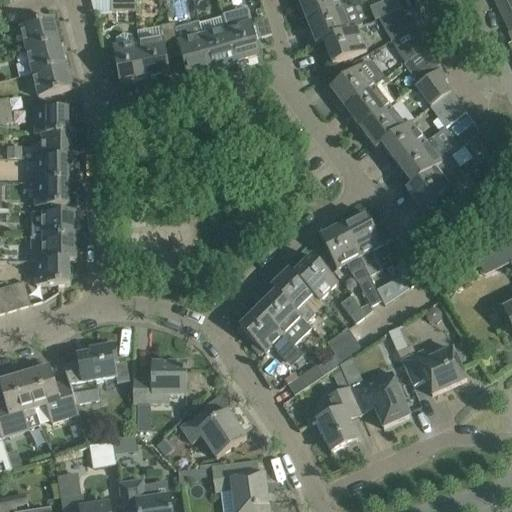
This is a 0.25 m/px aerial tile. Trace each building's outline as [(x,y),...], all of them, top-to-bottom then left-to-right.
[(136,13),(135,0),(133,0),(110,1),(110,14),(136,13)] [(298,0),(307,23),(354,4),(352,0),(298,0)] [(394,0),(393,0),(370,10),(375,22),(401,11),(394,0)] [(511,0),(495,0),(505,21),(511,18),(511,15),(506,3),(511,0)] [(317,47),(324,44),(356,31),(363,28),(354,4),(307,23),(317,47)] [(262,59),(257,41),(272,37),(268,21),(252,25),(248,10),(223,16),(224,19),(227,30),(226,31),(236,66),(262,59)] [(236,66),(226,31),(227,30),(224,19),(200,26),(200,24),(198,25),(211,73),(236,66)] [(414,31),(407,19),(384,33),(391,43),(414,31)] [(21,29),(27,53),(59,45),(53,21),(21,29)] [(162,41),(139,45),(145,81),(170,76),(167,60),(181,57),(178,44),(176,31),(175,25),(161,27),(162,41)] [(198,25),(176,31),(178,44),(181,57),(188,79),(211,73),(198,25)] [(356,31),(324,44),(333,68),(366,54),(356,31)] [(145,81),(139,45),(137,45),(136,41),(133,37),(124,35),(117,39),(115,45),(116,49),(113,50),(120,85),(145,81)] [(426,50),(419,39),(398,55),(406,65),(426,50)] [(27,53),(33,76),(65,68),(59,45),(27,53)] [(440,71),(432,61),(412,76),(419,87),(440,71)] [(341,114),(346,111),(374,89),(386,80),(374,65),(366,63),(326,94),(341,114)] [(65,68),(33,76),(39,100),(71,92),(65,68)] [(420,87),(417,89),(424,98),(432,108),(452,92),(444,82),(447,80),(440,71),(420,87)] [(346,111),(361,131),(390,109),(374,89),(346,111)] [(0,102),(0,114),(12,113),(10,100),(0,102)] [(445,129),(460,118),(466,114),(459,104),(438,119),(433,123),(440,133),(445,129)] [(361,131),(376,151),(404,129),(390,109),(361,131)] [(35,113),(35,137),(69,137),(69,136),(69,112),(35,113)] [(12,113),(0,114),(0,126),(14,124),(12,113)] [(471,132),(476,127),(466,114),(460,118),(466,126),(471,132)] [(502,143),(511,135),(511,134),(497,115),(487,123),(502,143)] [(492,151),(502,143),(487,123),(477,131),(492,151)] [(383,147),(397,166),(426,144),(411,124),(404,129),(376,151),(377,152),(383,147)] [(511,151),(511,135),(502,143),(492,151),(500,161),(511,151)] [(36,160),(36,161),(69,161),(76,161),(76,136),(69,136),(69,137),(35,137),(42,137),(42,160),(36,160)] [(397,166),(412,187),(451,157),(435,137),(426,144),(397,166)] [(7,149),(7,161),(23,161),(23,149),(7,149)] [(451,157),(412,187),(407,191),(422,212),(451,190),(454,194),(470,182),(451,157)] [(36,161),(36,185),(69,185),(69,161),(36,161)] [(69,185),(36,185),(36,209),(69,209),(69,185)] [(454,197),(443,205),(451,215),(461,207),(454,197)] [(33,240),(43,239),(77,239),(77,215),(31,215),(32,238),(33,238),(33,240)] [(393,242),(384,228),(375,232),(366,215),(343,227),(365,269),(371,279),(384,273),(374,253),(393,242)] [(343,227),(320,239),(337,272),(346,267),(351,276),(365,269),(343,227)] [(462,244),(455,235),(445,242),(452,251),(462,244)] [(36,263),(36,264),(70,264),(77,264),(77,239),(43,239),(43,263),(36,263)] [(313,259),(295,277),(315,297),(314,298),(320,303),(338,285),(313,259)] [(70,264),(36,264),(37,288),(70,288),(70,264)] [(271,290),(276,295),(277,294),(297,315),(298,314),(304,319),(303,320),(307,325),(316,317),(306,306),(314,298),(315,297),(295,277),(290,272),(271,290)] [(411,291),(402,279),(377,292),(383,303),(386,308),(411,291)] [(383,303),(377,292),(371,281),(360,287),(370,306),(362,312),(367,319),(374,314),(372,309),(383,303)] [(12,286),(20,311),(31,308),(24,283),(12,286)] [(0,291),(7,315),(20,311),(12,286),(0,289),(0,291)] [(276,295),(259,312),(295,348),(312,331),(307,325),(303,320),(304,319),(298,314),(297,315),(277,294),(276,295)] [(367,319),(362,312),(351,298),(341,306),(356,327),(367,319)] [(295,348),(259,312),(240,330),(266,357),(273,350),(292,369),(304,357),(295,348)] [(356,342),(349,332),(327,346),(334,356),(356,342)] [(356,342),(334,356),(341,367),(351,360),(363,353),(356,342)] [(68,385),(69,390),(73,400),(98,396),(96,384),(118,380),(119,386),(130,384),(126,361),(118,362),(116,347),(90,352),(90,356),(77,358),(80,370),(67,373),(65,369),(64,370),(69,385),(68,385)] [(413,347),(398,354),(414,389),(426,384),(433,398),(467,383),(453,351),(428,363),(424,354),(417,357),(413,347)] [(341,367),(339,369),(350,393),(362,418),(375,412),(384,431),(411,419),(403,401),(391,374),(363,387),(351,360),(341,367)] [(134,381),(134,401),(134,406),(171,406),(171,398),(187,398),(187,365),(153,364),(153,381),(134,381)] [(327,364),(318,370),(324,378),(332,373),(327,364)] [(302,393),(324,378),(318,370),(317,368),(288,387),(295,398),(302,393)] [(362,418),(339,369),(332,373),(341,394),(325,402),(332,417),(317,423),(332,455),(358,443),(350,424),(362,418)] [(50,370),(24,378),(34,412),(46,408),(51,425),(78,417),(73,400),(69,390),(57,393),(50,370)] [(34,412),(24,378),(0,385),(7,409),(0,410),(0,435),(1,440),(2,440),(39,429),(34,412)] [(206,413),(190,425),(182,430),(192,446),(202,439),(217,462),(247,441),(228,413),(213,423),(206,413)] [(0,465),(3,465),(6,475),(13,473),(10,465),(2,440),(1,440),(0,435),(0,465)] [(99,435),(87,437),(89,449),(101,446),(99,435)] [(136,438),(113,442),(114,443),(116,457),(139,453),(136,438)] [(89,449),(82,450),(86,473),(118,467),(116,457),(114,443),(101,446),(89,449)] [(20,462),(10,465),(13,473),(23,469),(20,462)] [(257,463),(212,469),(215,490),(232,487),(235,511),(269,511),(265,477),(260,477),(257,463)] [(120,487),(121,495),(123,511),(172,511),(170,499),(146,502),(143,483),(120,487)] [(0,503),(0,511),(27,511),(26,499),(0,503)] [(61,502),(62,511),(111,511),(111,507),(85,510),(83,499),(61,502)]
